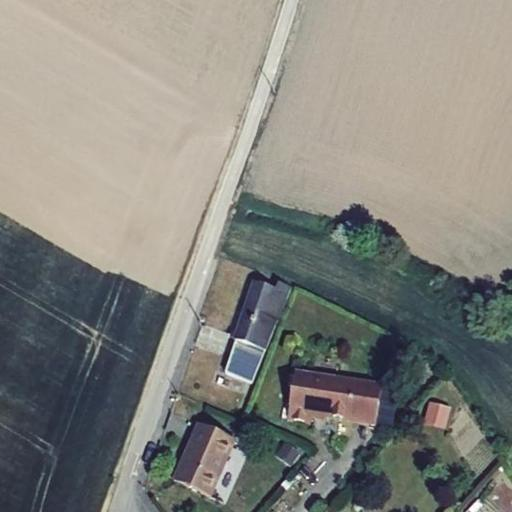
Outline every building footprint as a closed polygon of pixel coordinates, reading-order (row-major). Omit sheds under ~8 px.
[(258,394),(296,297),(285,292),(283,299),(265,292),(230,381),(258,394)] [(388,431),(390,410),(383,410),(383,391),(305,378),(298,427),(321,430),(322,421),(388,431)] [(393,392),(383,391),(383,410),(390,410),(393,392)] [(446,429),(449,408),(428,405),(424,426),(446,429)] [(241,448),(213,436),(188,493),(218,506),(224,509),(249,452),(241,448)] [(495,483),(474,511),(491,511),(507,492),(495,483)]
